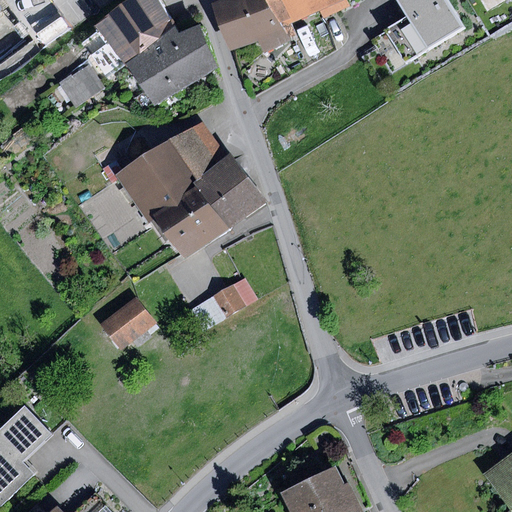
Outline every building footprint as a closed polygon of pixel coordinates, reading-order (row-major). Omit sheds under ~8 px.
[(160,0),(134,0),(95,28),(123,65),(127,63),(176,27),(160,0)] [(281,0),(223,0),(214,3),(230,51),(258,42),(264,53),(292,41),(285,27),(293,22),(281,0)] [(281,0),(293,22),(319,11),(325,18),(350,5),(347,0),(281,0)] [(465,27),(447,0),(397,0),(408,17),(386,31),(407,64),(465,27)] [(493,0),(466,0),(474,12),(493,0)] [(176,27),(127,63),(154,106),(218,69),(204,26),(180,35),(176,27)] [(88,64),(61,83),(78,108),(106,90),(88,64)] [(203,123),(172,140),(203,181),(197,186),(228,229),(269,203),(231,154),(227,157),(203,123)] [(172,140),(112,175),(148,225),(152,222),(165,240),(169,237),(185,259),(228,229),(197,186),(203,181),(172,140)] [(246,279),(191,311),(204,332),(258,300),(246,279)] [(140,299),(106,325),(126,351),(160,325),(140,299)] [(0,441),(1,442),(22,464),(52,436),(24,407),(0,429),(0,441)] [(1,442),(0,443),(0,506),(32,475),(22,464),(1,442)] [(511,510),(508,511),(511,511),(511,454),(484,474),(511,510)] [(336,469),(283,494),(291,511),(363,511),(365,511),(350,482),(344,485),(336,469)]
